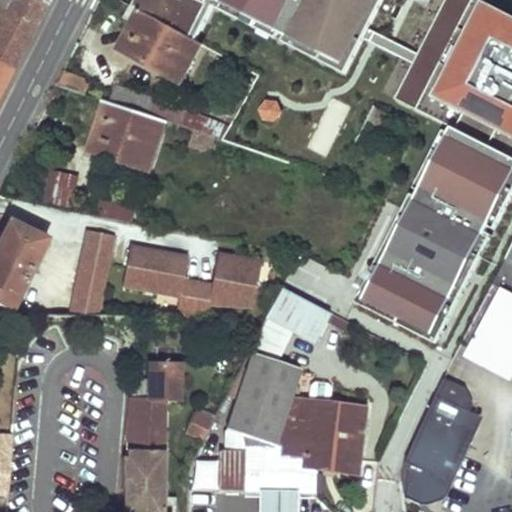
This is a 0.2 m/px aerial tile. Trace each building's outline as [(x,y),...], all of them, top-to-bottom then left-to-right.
[(40,18),(47,6),(35,0),(0,0),(0,9),(34,29),(40,18)] [(137,0),(134,7),(135,8),(184,34),(197,42),(200,43),(217,10),(345,75),(384,0),(137,0)] [(511,10),(492,0),(446,0),(397,100),(446,125),(511,158),(511,10)] [(131,6),(124,19),(134,24),(139,26),(133,37),(128,34),(119,51),(180,84),(202,44),(200,43),(197,42),(184,34),(135,8),(134,7),(131,6)] [(24,52),(35,30),(34,29),(0,9),(0,63),(13,72),(24,52)] [(134,24),(128,34),(133,37),(139,26),(134,24)] [(0,63),(0,97),(2,93),(13,72),(0,63)] [(250,71),(226,116),(234,121),(258,76),(250,71)] [(85,95),(88,87),(82,85),(84,79),(63,72),(56,85),(85,95)] [(118,86),(112,104),(166,121),(198,132),(215,138),(221,141),(229,130),(230,127),(118,86)] [(106,102),(89,151),(149,171),(166,121),(112,104),(106,102)] [(277,104),(267,102),(261,110),(265,119),(274,121),(281,112),(277,104)] [(511,199),(511,158),(446,125),(357,303),(437,345),(511,199)] [(198,132),(193,145),(205,149),(207,144),(212,146),(215,138),(198,132)] [(70,207),(76,178),(51,172),(45,202),(70,207)] [(99,217),(130,223),(134,199),(104,193),(99,217)] [(0,307),(10,313),(46,240),(9,221),(0,240),(0,307)] [(115,237),(87,231),(69,315),(98,316),(115,237)] [(261,261),(217,253),(211,285),(183,280),(188,257),(130,246),(121,287),(178,298),(174,319),(204,321),(208,301),(251,309),(261,261)] [(503,291),(468,358),(511,380),(511,262),(506,260),(492,286),(503,291)] [(280,289),(265,318),(315,343),(330,314),(280,289)] [(267,321),(253,351),(267,357),(281,327),(267,321)] [(301,468),(306,425),(282,422),(291,397),(300,370),(251,354),(225,430),(240,435),(244,446),(243,452),(218,452),(217,492),(257,493),(297,494),(300,494),(301,468)] [(163,511),(164,453),(163,453),(163,401),(178,401),(178,367),(149,366),(148,401),(130,400),(126,437),(127,437),(127,458),(123,458),(123,490),(124,490),(123,511),(163,511)] [(443,381),(434,399),(467,414),(471,406),(463,390),(443,381)] [(357,475),(365,406),(291,397),(282,422),(306,425),(301,468),(304,468),(357,475)] [(404,464),(400,483),(402,493),(433,508),(476,418),(467,414),(434,399),(404,464)] [(186,437),(206,443),(214,417),(195,410),(186,437)] [(0,450),(10,451),(11,437),(0,436),(0,450)] [(0,496),(6,497),(10,451),(0,450),(0,496)] [(301,468),(300,494),(313,495),(313,473),(304,473),(304,468),(301,468)] [(296,511),(297,494),(257,493),(257,511),(296,511)]
